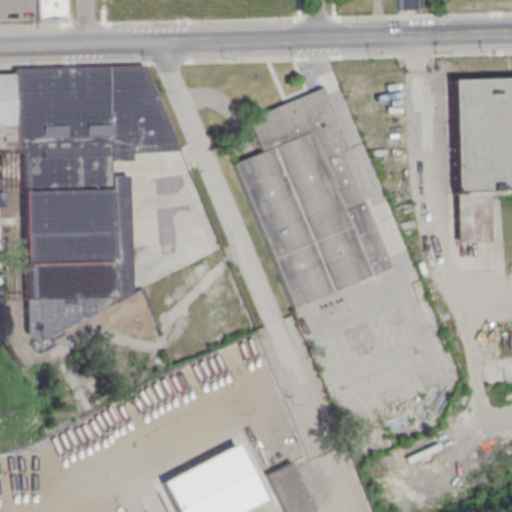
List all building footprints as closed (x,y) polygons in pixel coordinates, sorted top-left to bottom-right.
[(34,0),(66,0),(66,18),(34,18),(34,0)] [(416,0),(396,0),(397,9),(416,9),(416,0)] [(14,72),(11,144),(20,141),(21,261),(6,261),(9,298),(22,298),(24,344),(132,291),(125,154),(178,151),(143,68),(14,72)] [(511,77),(448,79),(452,242),(489,241),(488,191),(511,190),(511,77)] [(288,311),(376,273),(350,212),(374,201),(323,84),(249,116),(265,152),(226,169),(288,311)] [(312,511),(291,461),(264,471),(280,511),(312,511)]
